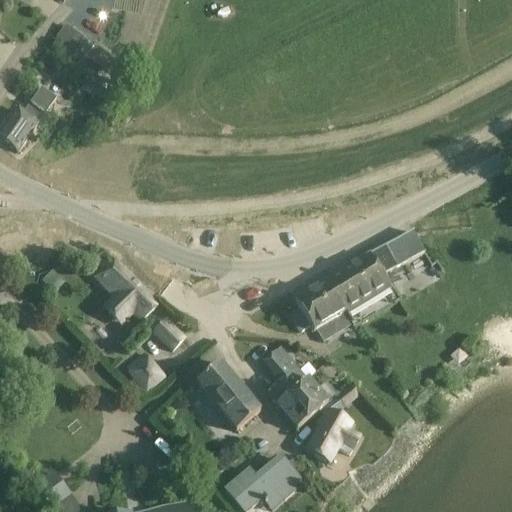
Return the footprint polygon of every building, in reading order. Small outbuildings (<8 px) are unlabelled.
[(105,74),(114,62),(93,48),(92,50),(81,43),(83,40),(65,28),(56,40),(105,74)] [(22,117),(15,112),(0,133),(0,141),(17,155),(55,102),(40,91),(22,117)] [(327,284),(325,286),(352,332),(354,331),(399,303),(384,277),(423,255),(412,235),(372,257),(369,259),(327,284)] [(125,314),(138,327),(157,307),(115,266),(111,270),(103,263),(90,276),(112,297),(100,309),(115,323),(125,314)] [(295,304),(294,304),(298,311),(309,328),(312,333),(314,332),(322,344),(350,328),(325,286),(295,304)] [(309,328),(298,311),(288,317),(299,334),(309,328)] [(186,342),(165,321),(151,336),(171,357),(186,342)] [(276,408),(308,382),(280,351),(262,365),(278,386),(266,397),(276,408)] [(123,371),(146,397),(167,379),(145,353),(123,371)] [(236,433),(259,414),(220,366),(197,385),(236,433)] [(296,433),(296,432),(329,406),(308,382),(276,408),(296,433)] [(359,400),(351,389),(336,401),(345,412),(359,400)] [(352,453),(360,440),(348,434),(351,427),(329,414),(306,453),(329,466),(337,453),(348,460),(352,453)] [(292,489),(300,482),(283,462),(265,478),(262,474),(255,480),(249,473),(224,494),(239,511),(251,511),(262,503),(265,506),(266,505),(271,511),(274,511),(295,495),(292,489)] [(36,484),(51,505),(62,497),(55,487),(61,482),(53,471),(36,484)]
